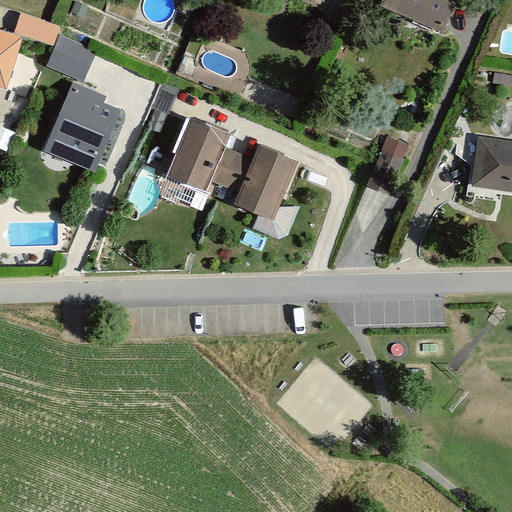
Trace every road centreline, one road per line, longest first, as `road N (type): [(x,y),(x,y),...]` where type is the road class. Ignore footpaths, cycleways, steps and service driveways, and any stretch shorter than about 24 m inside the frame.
road 1 (residential): [(0,295),(350,292)]
road 2 (residential): [(350,292),(481,0)]
road 3 (residential): [(350,292),(511,289)]
